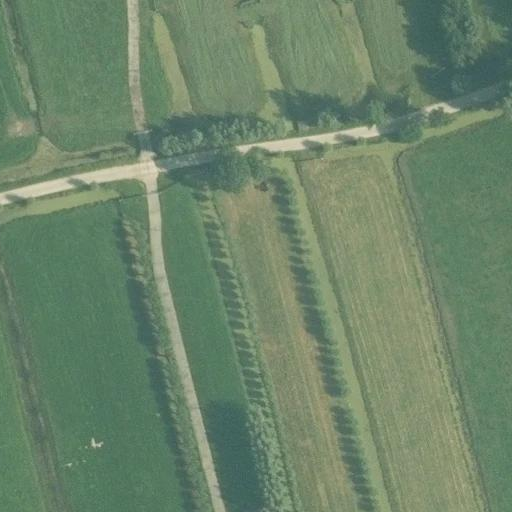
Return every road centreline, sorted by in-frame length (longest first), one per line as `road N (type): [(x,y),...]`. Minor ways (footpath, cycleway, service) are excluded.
road 1 (track): [(0,206),(150,170),(427,125),(511,95)]
road 2 (track): [(311,0),(235,21),(168,2),(137,17)]
road 3 (track): [(134,0),(133,76),(150,170)]
